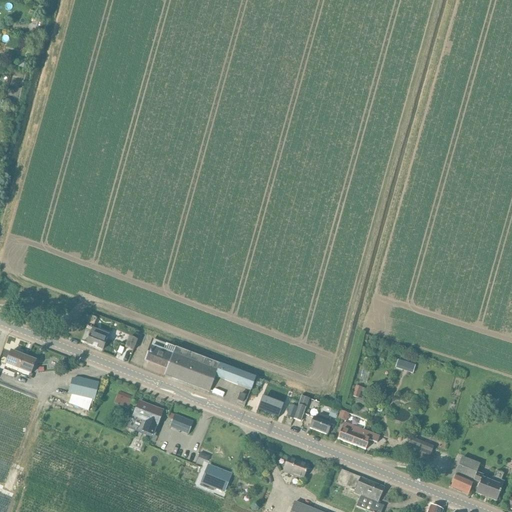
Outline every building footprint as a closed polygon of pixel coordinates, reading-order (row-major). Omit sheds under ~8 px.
[(20,59),(18,67),(26,69),(28,61),(20,59)] [(108,336),(92,330),(91,333),(85,331),(81,342),(102,351),(108,336)] [(133,352),(137,342),(129,339),(125,349),(133,352)] [(172,355),(151,347),(146,360),(167,369),(165,375),(208,391),(213,377),(249,391),(253,379),(174,349),(172,355)] [(18,370),(23,357),(11,352),(5,366),(18,371),(18,370)] [(18,370),(18,371),(31,375),(36,362),(23,357),(18,370)] [(398,360),(395,369),(401,371),(404,371),(404,369),(406,363),(398,360)] [(72,380),(68,395),(71,396),(70,400),(69,404),(88,411),(92,401),(94,401),(99,384),(99,383),(79,378),(77,379),(72,380)] [(366,406),(368,402),(359,399),(362,389),(355,387),(352,397),(355,398),(354,403),(366,406)] [(262,397),(257,410),(278,418),(283,405),(262,397)] [(301,397),(298,406),(305,408),(306,408),(309,400),(309,399),(301,397)] [(140,403),(131,426),(153,435),(162,412),(140,403)] [(292,419),(296,408),(290,406),(289,408),(286,418),(292,419)] [(296,408),(292,419),(300,422),(301,422),(305,408),(298,406),(297,408),(296,408)] [(331,410),(328,417),(336,420),(338,412),(331,410)] [(346,423),(349,415),(340,412),(337,420),(346,423)] [(328,424),(331,419),(320,414),(317,420),(313,418),(309,429),(327,436),(331,425),(328,424)] [(188,435),(193,423),(174,415),(169,428),(188,435)] [(352,434),(355,427),(344,423),(337,440),(350,445),(354,435),(352,434)] [(354,435),(350,445),(365,451),(369,441),(377,444),(379,437),(355,427),(352,434),(354,435)] [(427,459),(432,447),(410,439),(405,451),(427,459)] [(302,480),(308,466),(289,458),(283,472),(302,480)] [(503,486),(476,475),(479,465),(461,458),(454,476),(455,476),(450,488),(468,495),(474,482),(479,484),(475,494),(496,502),(503,486)] [(206,470),(202,480),(216,486),(214,489),(223,493),(224,494),(232,475),(208,465),(206,470)] [(365,511),(381,511),(382,511),(384,507),(378,504),(384,488),(341,471),(335,485),(354,492),(353,494),(360,497),(356,508),(365,511)] [(317,511),(294,503),(290,511),(317,511)]
